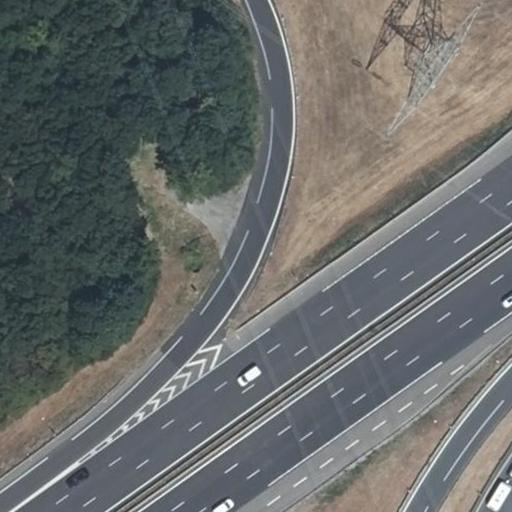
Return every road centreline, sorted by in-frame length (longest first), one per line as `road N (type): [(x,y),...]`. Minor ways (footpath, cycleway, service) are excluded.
road 1 (motorway): [(256,0),(282,118),(269,203),(242,268),(163,372),(2,511)]
road 2 (motorway): [(511,188),(56,511)]
road 3 (motorway): [(178,511),(511,273)]
road 4 (motorway): [(416,511),(457,443),(511,379)]
